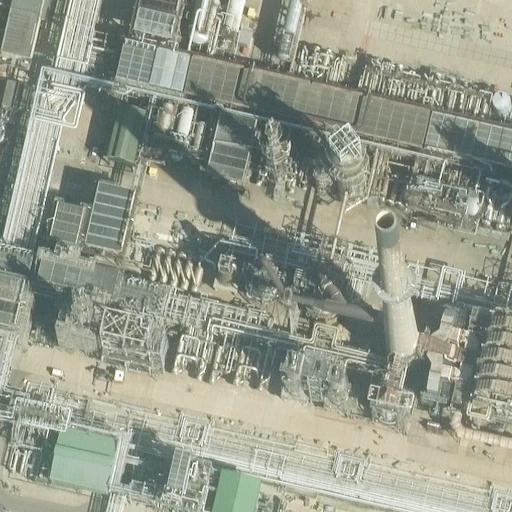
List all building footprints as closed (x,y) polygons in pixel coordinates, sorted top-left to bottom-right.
[(31,64),(41,23),(46,24),(51,0),(14,0),(1,57),(31,64)] [(147,0),(138,59),(150,61),(174,72),(166,70),(174,74),(182,76),(192,81),(195,65),(204,46),(201,44),(211,24),(227,26),(226,34),(239,36),(244,4),(236,0),(233,0),(230,8),(213,0),(197,0),(186,24),(189,0),(147,0)] [(288,46),(305,46),(304,11),(288,11),(288,46)] [(28,92),(7,87),(2,111),(23,116),(28,92)] [(135,168),(137,115),(117,115),(115,168),(135,168)] [(386,184),(386,183),(384,176),(382,172),(379,168),(373,163),(365,161),(361,161),(357,163),(350,166),(346,170),(344,174),(342,182),(343,190),(345,195),(347,198),(350,201),(355,203),(358,205),(363,205),(368,205),(372,203),(379,199),(384,192),(386,184)] [(91,255),(127,263),(140,203),(103,196),(91,255)] [(135,281),(45,267),(40,302),(113,313),(111,321),(129,324),(135,281)] [(277,282),(277,281),(276,276),(273,272),(269,269),(264,267),(259,268),(255,270),(253,272),(250,277),(249,281),(250,288),(253,292),(258,294),(263,296),(269,295),(273,292),(276,288),(277,282)] [(0,292),(0,341),(20,346),(31,299),(0,292)] [(149,372),(155,347),(130,341),(132,335),(114,331),(106,360),(149,372)] [(428,353),(427,346),(423,342),(418,338),(412,338),(408,339),(402,343),(399,348),(398,353),(400,360),(403,364),(409,367),(414,368),(419,367),(424,363),(427,359),(428,353)] [(374,377),(361,412),(396,424),(402,406),(397,405),(406,379),(393,374),(390,383),(374,377)] [(118,453),(63,439),(51,489),(107,502),(118,453)] [(222,480),(217,511),(259,511),(263,486),(222,480)]
